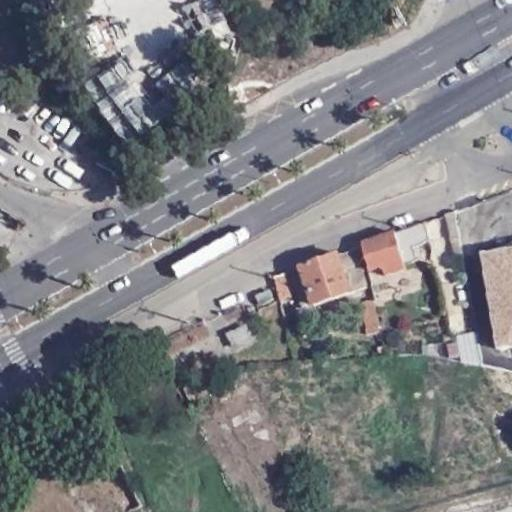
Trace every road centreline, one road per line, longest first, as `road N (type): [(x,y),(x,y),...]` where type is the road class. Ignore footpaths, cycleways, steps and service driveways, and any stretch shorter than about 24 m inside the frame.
road 1 (primary): [(477,30),(85,249)]
road 2 (primary): [(129,289),(434,117)]
road 3 (residential): [(211,300),(347,223),(470,180)]
road 4 (primary): [(0,359),(129,289)]
